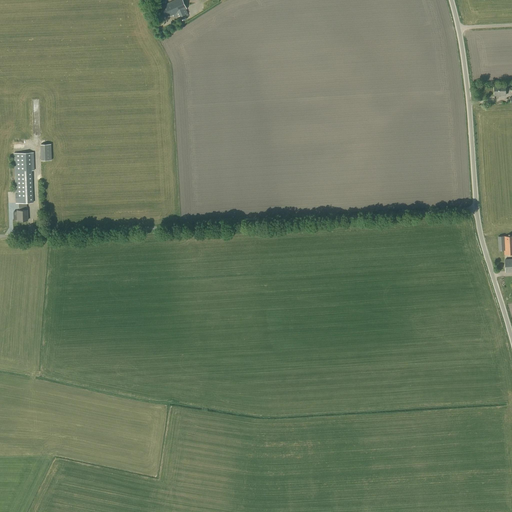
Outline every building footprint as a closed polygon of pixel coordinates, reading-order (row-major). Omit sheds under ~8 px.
[(166,18),(176,13),(178,18),(187,14),(185,9),(187,9),(182,0),(176,0),(162,7),(166,18)] [(494,96),(506,95),(505,85),(494,86),(494,96)] [(42,143),(43,160),(53,159),(53,143),(42,143)] [(27,210),(26,203),(33,203),(32,171),(34,171),(33,152),(13,153),(15,199),(15,204),(18,203),(19,210),(17,210),(17,221),(27,220),(27,210)] [(511,254),(511,235),(498,236),(499,251),(504,251),(504,255),(511,254)]
